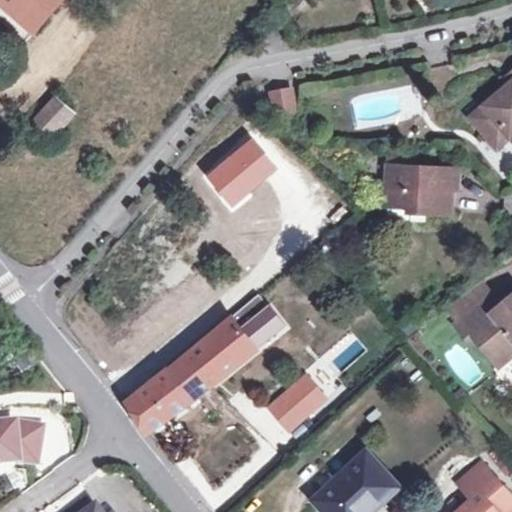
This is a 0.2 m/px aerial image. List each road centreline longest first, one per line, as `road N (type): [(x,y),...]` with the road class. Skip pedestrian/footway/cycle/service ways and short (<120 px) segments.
road 1 (residential): [(32,300),(237,73),(478,32),(511,16)]
road 2 (residential): [(131,438),(32,300)]
road 3 (residential): [(131,438),(28,511)]
